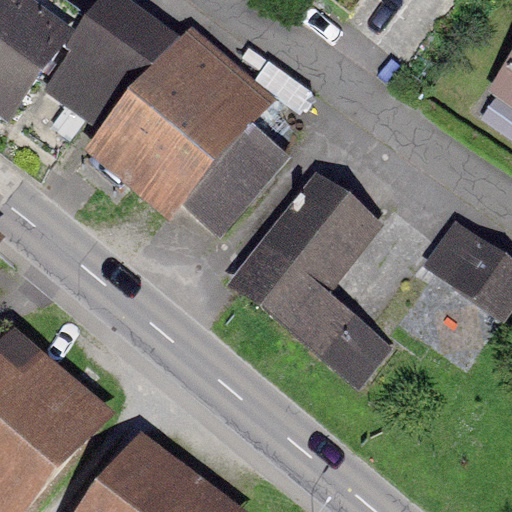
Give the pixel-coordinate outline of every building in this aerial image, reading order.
[(77,55),(8,0),(0,0),(0,128),(18,143),(50,104),(103,147),(182,49),(122,0),(77,55)] [(328,0),(348,16),(360,0),(328,0)] [(182,49),(103,147),(84,171),(173,241),(284,102),(195,32),(182,49)] [(511,75),(495,101),(511,111),(511,75)] [(386,228),(318,176),(229,291),(366,396),(398,354),(329,301),(386,228)] [(511,325),(511,272),(457,233),(429,271),(509,329),(511,325)] [(0,369),(0,511),(45,511),(115,427),(21,346),(0,369)] [(247,511),(149,442),(99,511),(247,511)]
